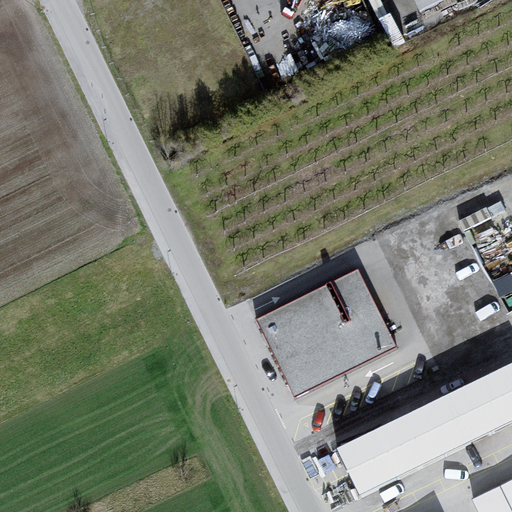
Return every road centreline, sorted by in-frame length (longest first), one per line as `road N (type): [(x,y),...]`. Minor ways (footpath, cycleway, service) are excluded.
road 1 (unclassified): [(307,511),(60,0)]
road 2 (unknown): [(367,511),(511,440)]
